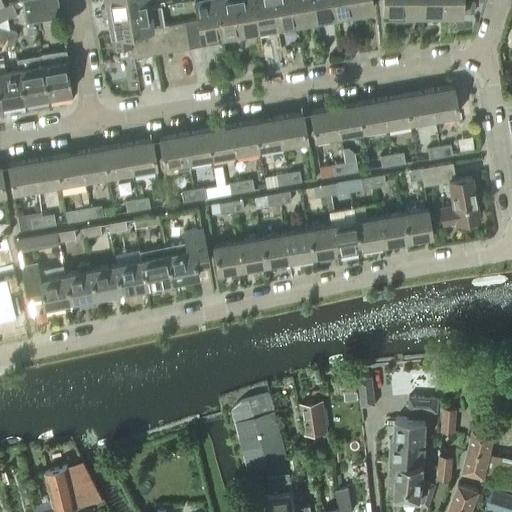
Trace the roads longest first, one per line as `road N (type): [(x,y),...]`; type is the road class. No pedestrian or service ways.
road 1 (residential): [(0,360),(511,251)]
road 2 (residential): [(485,55),(95,122)]
road 3 (residential): [(511,202),(485,55)]
road 4 (residential): [(73,0),(95,122)]
